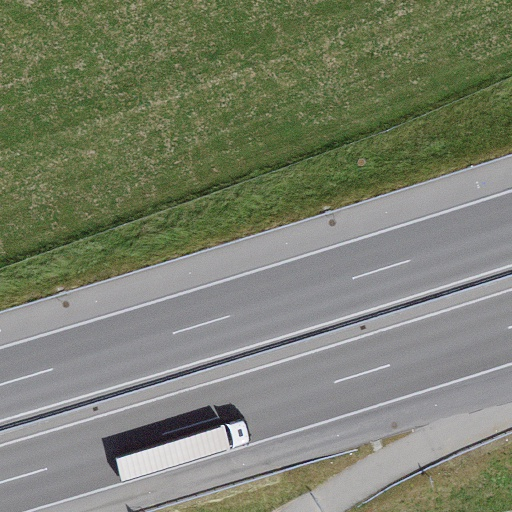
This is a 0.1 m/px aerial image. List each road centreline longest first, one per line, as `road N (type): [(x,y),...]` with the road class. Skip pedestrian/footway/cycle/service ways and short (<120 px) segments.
road 1 (motorway): [(511,227),(0,385)]
road 2 (motorway): [(0,481),(511,324)]
